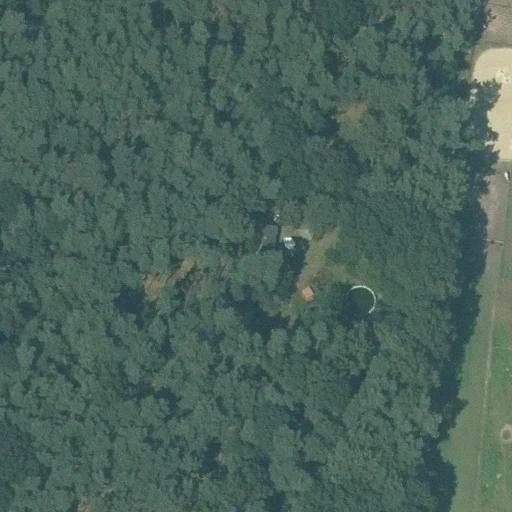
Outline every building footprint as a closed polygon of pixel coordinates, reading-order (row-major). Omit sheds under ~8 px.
[(304,225),(298,233),(303,241),(312,241),(316,233),(313,226),(304,225)] [(278,231),(266,228),(262,255),(274,257),(278,231)] [(351,292),(355,313),(371,310),(366,288),(351,292)] [(305,307),(309,319),(325,313),(320,301),(305,307)] [(248,332),(251,308),(242,307),(237,330),(248,332)]
